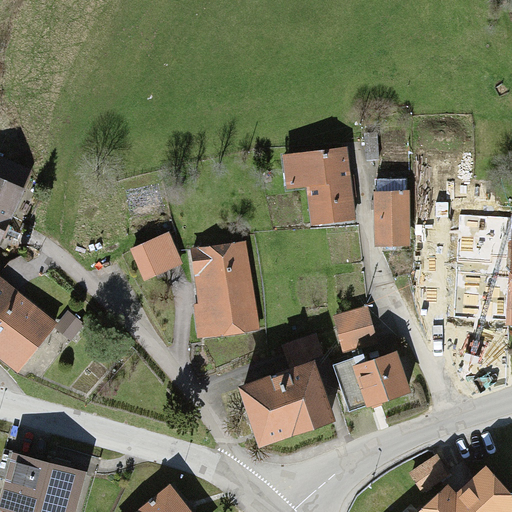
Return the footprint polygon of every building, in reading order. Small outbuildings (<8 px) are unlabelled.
[(473,34),(469,0),(438,0),(443,38),(473,34)] [(352,220),(348,149),(275,153),(278,188),(304,187),(307,223),(352,220)] [(0,258),(29,194),(0,181),(0,258)] [(409,187),(372,188),(373,242),(410,241),(409,187)] [(511,216),(453,211),(445,323),(511,327),(511,216)] [(167,236),(127,248),(139,286),(179,274),(167,236)] [(247,243),(186,252),(199,339),(260,330),(247,243)] [(47,329),(0,291),(0,359),(14,370),(47,329)] [(363,310),(330,318),(339,356),(372,348),(363,310)] [(295,373),(243,390),(261,443),(333,419),(326,397),(341,392),(332,365),(328,352),(322,354),(316,335),(285,345),(295,373)] [(363,354),(332,365),(341,392),(349,413),(408,393),(394,353),(366,363),(363,354)] [(0,485),(0,511),(70,511),(79,474),(7,457),(0,485)] [(439,483),(408,511),(495,511),(511,497),(511,491),(482,461),(449,492),(439,483)] [(183,511),(165,487),(131,511),(183,511)]
